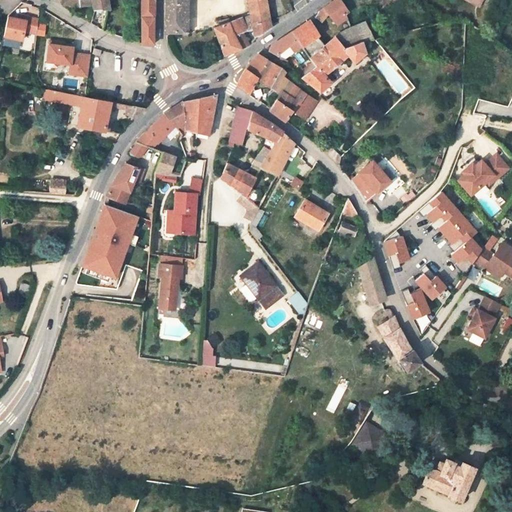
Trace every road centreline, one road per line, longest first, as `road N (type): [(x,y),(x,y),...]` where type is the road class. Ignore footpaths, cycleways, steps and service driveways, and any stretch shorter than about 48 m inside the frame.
road 1 (residential): [(211,74),(332,169),(360,208),(429,365),(511,404)]
road 2 (tertiary): [(38,358),(99,187),(142,118),(182,85)]
road 3 (unknown): [(242,96),(221,119),(215,177),(288,289)]
road 4 (residential): [(29,0),(108,43),(160,59)]
road 5 (tertiary): [(211,74),(323,0)]
